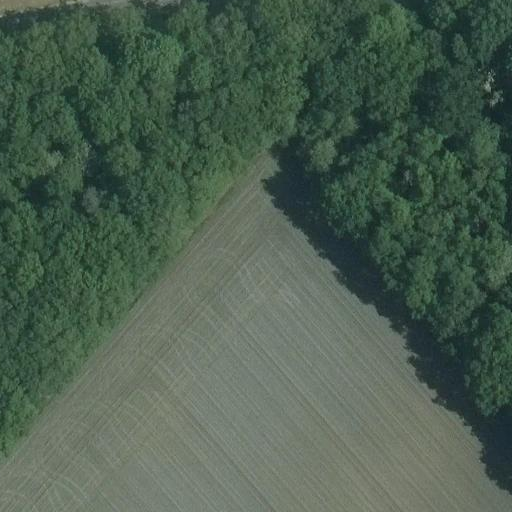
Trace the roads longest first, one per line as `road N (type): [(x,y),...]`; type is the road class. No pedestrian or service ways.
road 1 (track): [(394,0),(511,147)]
road 2 (primary): [(0,32),(173,0)]
